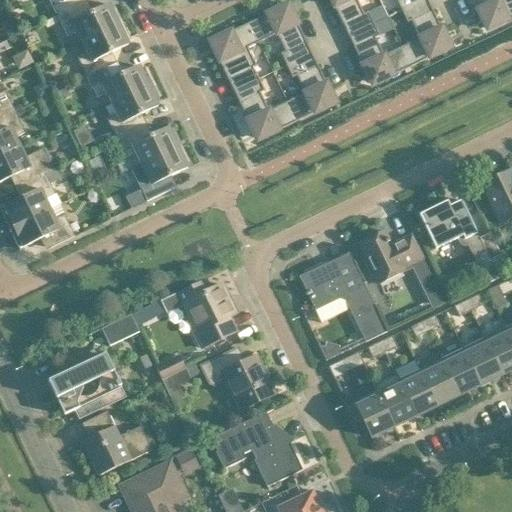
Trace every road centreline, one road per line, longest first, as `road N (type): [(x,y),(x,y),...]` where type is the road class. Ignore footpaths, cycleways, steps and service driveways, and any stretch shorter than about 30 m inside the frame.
road 1 (residential): [(403,502),(372,486),(355,464),(255,257),(511,133)]
road 2 (residential): [(5,295),(225,189),(228,172),(162,31)]
road 3 (residential): [(65,511),(0,368)]
road 4 (residential): [(511,437),(416,483),(403,502)]
